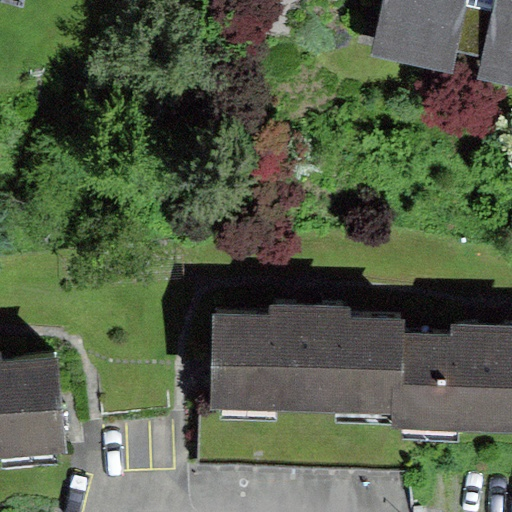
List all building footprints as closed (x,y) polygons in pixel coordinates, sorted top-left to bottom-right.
[(485,45),(494,0),(380,0),(371,47),(453,64),(458,39),(485,45)] [(511,0),(494,0),(485,45),(480,66),(511,72),(511,0)] [(273,304),(212,304),(212,402),(401,402),(403,323),(404,305),(349,305),(349,294),(273,294),(273,304)] [(450,324),(403,323),(401,402),(401,424),(511,426),(511,316),(451,315),(450,324)] [(0,446),(64,438),(52,347),(8,352),(6,338),(0,338),(0,446)]
